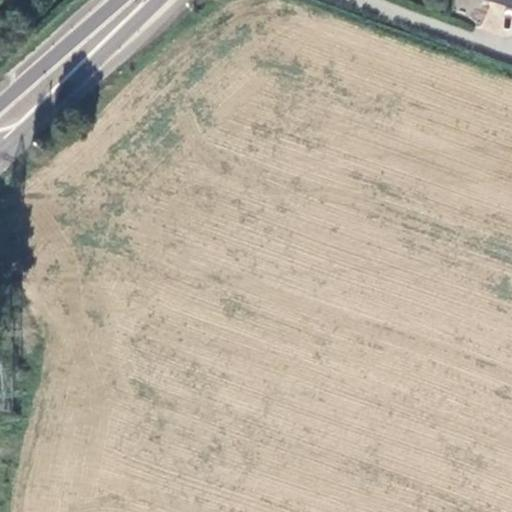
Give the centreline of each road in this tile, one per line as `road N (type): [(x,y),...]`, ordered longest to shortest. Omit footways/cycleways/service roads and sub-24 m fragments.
road 1 (secondary): [(0,149),(154,0)]
road 2 (secondary): [(119,0),(0,105)]
